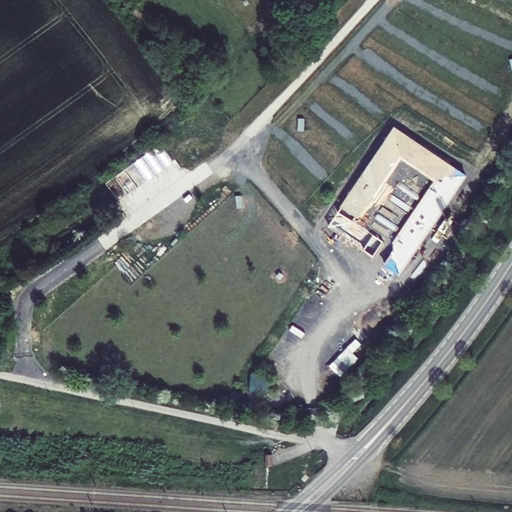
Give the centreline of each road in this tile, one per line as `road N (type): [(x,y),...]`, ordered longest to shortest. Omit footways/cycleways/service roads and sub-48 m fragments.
road 1 (track): [(375,0),(244,146),(261,185),(339,280),(299,379)]
road 2 (residential): [(353,452),(0,374)]
road 3 (secondary): [(511,263),(430,374)]
